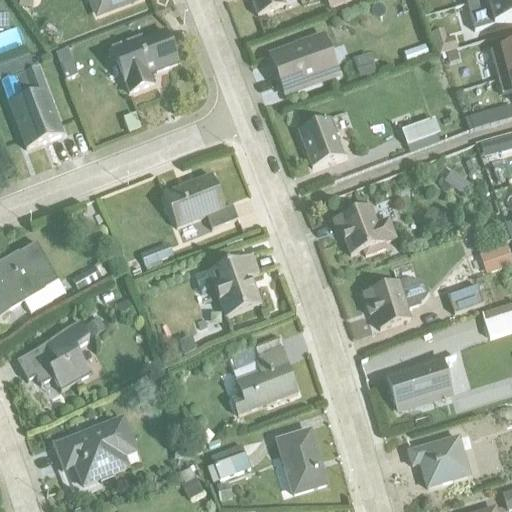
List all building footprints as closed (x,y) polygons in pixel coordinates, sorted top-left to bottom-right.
[(31,14),(33,0),(19,0),(18,12),(31,14)] [(93,0),(94,2),(87,4),(93,22),(152,1),(151,0),(93,0)] [(286,0),(252,0),(259,20),(290,9),(286,0)] [(511,0),(495,0),(487,2),(495,29),(511,24),(511,0)] [(114,55),(129,99),(153,91),(150,81),(181,70),(169,35),(114,55)] [(435,56),(451,57),(452,36),(436,35),(435,56)] [(324,41),(270,62),(287,103),(340,81),(324,41)] [(425,51),(404,57),(407,70),(429,64),(425,51)] [(24,54),(0,63),(0,82),(31,71),(24,54)] [(67,54),(56,59),(66,85),(77,81),(67,54)] [(354,64),(358,82),(375,77),(371,59),(354,64)] [(10,110),(27,154),(64,140),(47,96),(10,110)] [(511,120),(510,113),(467,125),(470,136),(511,123),(511,120)] [(123,127),(127,139),(139,134),(134,122),(123,127)] [(434,125),(401,137),(406,150),(439,137),(434,125)] [(298,138),(312,173),(343,161),(330,126),(298,138)] [(511,141),(481,151),(484,162),(511,153),(511,141)] [(212,181),(164,200),(176,231),(204,220),(225,212),(212,181)] [(225,212),(204,220),(210,234),(238,224),(233,209),(225,212)] [(90,233),(102,225),(93,211),(81,218),(90,233)] [(338,224),(352,259),(383,247),(369,212),(338,224)] [(37,251),(0,272),(0,321),(21,310),(27,320),(64,299),(37,251)] [(147,272),(173,264),(170,253),(143,262),(147,272)] [(479,260),(484,280),(511,273),(506,253),(479,260)] [(252,263),(209,279),(225,321),(260,308),(251,285),(259,282),(252,263)] [(376,320),(381,334),(406,325),(393,288),(361,299),(369,322),(376,320)] [(476,294),(446,303),(452,319),(481,310),(476,294)] [(511,313),(482,321),(488,344),(511,337),(511,313)] [(79,329),(14,361),(26,384),(36,379),(40,387),(56,379),(62,390),(89,376),(75,349),(87,343),(79,329)] [(298,395),(280,346),(229,364),(242,399),(229,403),(234,417),(298,395)] [(444,364),(386,382),(395,410),(453,392),(444,364)] [(57,446),(67,472),(74,469),(82,489),(130,470),(126,460),(139,455),(125,420),(57,446)] [(311,434),(276,445),(293,497),(328,487),(311,434)] [(461,440),(405,455),(410,472),(420,469),(426,492),(472,479),(461,440)] [(207,465),(213,485),(251,474),(245,454),(207,465)]
